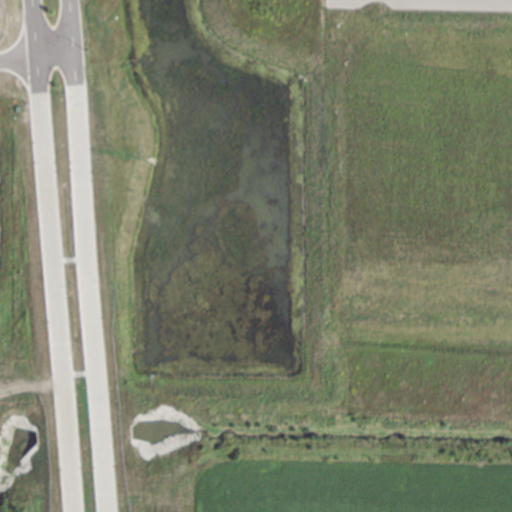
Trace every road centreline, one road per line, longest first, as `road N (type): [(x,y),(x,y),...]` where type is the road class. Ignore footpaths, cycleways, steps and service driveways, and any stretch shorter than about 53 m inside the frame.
road 1 (tertiary): [(32,0),(75,511)]
road 2 (tertiary): [(106,511),(70,0)]
